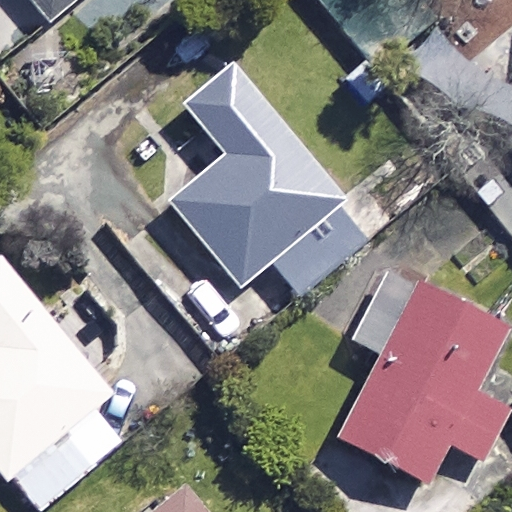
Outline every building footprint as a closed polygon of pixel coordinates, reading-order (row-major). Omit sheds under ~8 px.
[(81,0),(14,0),(41,33),(81,0)] [(336,206),(222,67),(175,106),(217,156),(161,203),(230,287),(261,262),(291,298),(390,216),(363,184),(336,206)] [(337,351),(364,365),(326,440),(416,485),(437,443),(475,463),(499,414),(463,396),(498,327),(379,267),(337,351)] [(100,398),(0,276),(0,491),(16,511),(34,511),(114,446),(85,411),(100,398)] [(186,511),(169,489),(139,511),(186,511)]
